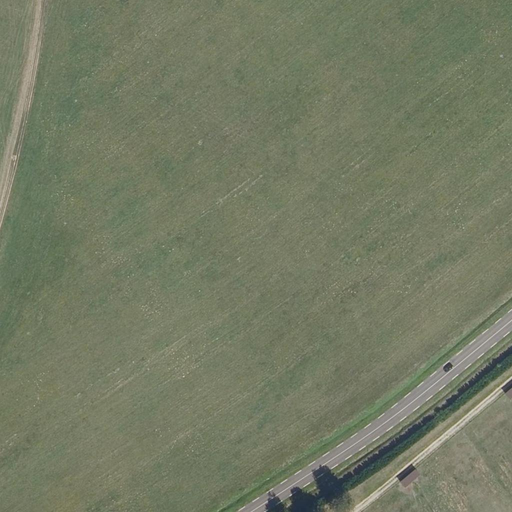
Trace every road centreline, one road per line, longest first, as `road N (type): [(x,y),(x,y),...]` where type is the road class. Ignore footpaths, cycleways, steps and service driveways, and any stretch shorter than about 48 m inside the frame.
road 1 (primary): [(250,511),(395,414),(511,319)]
road 2 (track): [(45,0),(0,224)]
road 3 (track): [(354,511),(511,378)]
